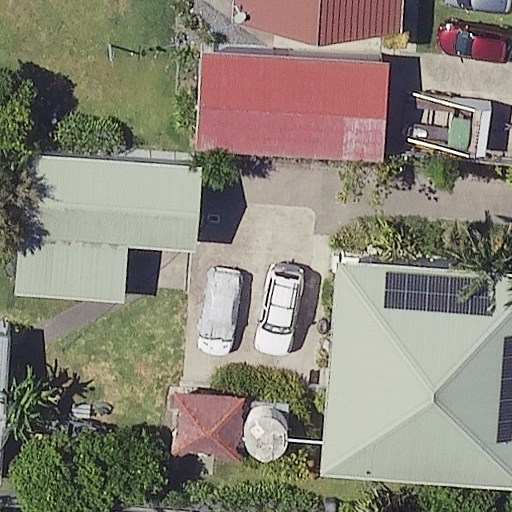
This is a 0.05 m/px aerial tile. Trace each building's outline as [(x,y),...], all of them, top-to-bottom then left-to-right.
[(241,0),(390,10),(390,0),(241,0)] [(381,40),(191,28),(184,127),(374,139),(381,40)] [(200,142),(15,128),(5,271),(116,279),(120,223),(194,228),(200,142)] [(366,233),(323,230),(306,446),(511,461),(511,244),(484,242),(366,233)] [(11,312),(0,310),(0,462),(2,462),(11,312)]
